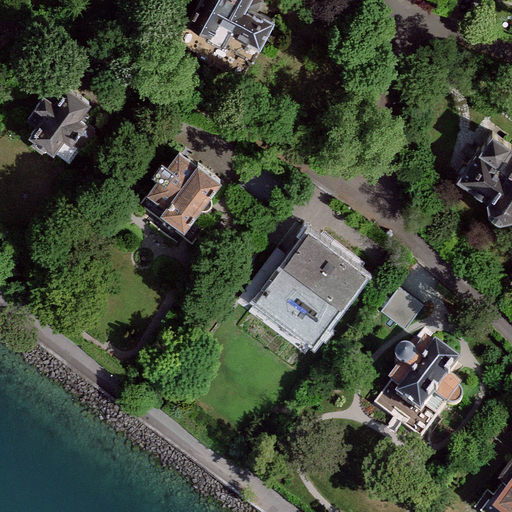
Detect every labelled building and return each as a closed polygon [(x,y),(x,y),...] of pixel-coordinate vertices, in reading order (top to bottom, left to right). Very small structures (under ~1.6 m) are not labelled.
[(242,0),(203,0),(185,31),(215,48),(222,37),(248,52),(264,26),(236,10),(242,0)] [(98,104),(67,84),(34,132),(65,153),(98,104)] [(511,139),(492,126),(458,178),(511,213),(511,139)] [(225,174),(181,144),(139,205),(184,235),(225,174)] [(371,270),(309,225),(253,303),(315,347),(371,270)] [(384,308),(412,326),(429,301),(402,282),(384,308)] [(462,370),(429,348),(396,397),(429,419),(462,370)] [(511,511),(511,490),(498,510),(500,511),(511,511)]
